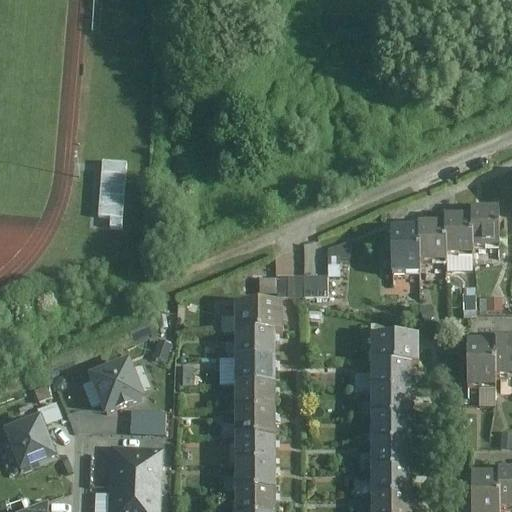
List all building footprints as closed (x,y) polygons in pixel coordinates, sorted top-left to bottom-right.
[(101,219),(112,219),(112,230),(132,231),(134,164),(103,163),(101,219)] [(473,213),(474,219),(475,252),(501,252),(501,213),(473,213)] [(475,252),(474,219),(446,220),(447,227),(448,260),(475,260),(475,252)] [(420,227),(421,231),(422,268),(448,267),(448,260),(447,227),(420,227)] [(422,268),(421,231),(393,231),(394,280),(422,279),(422,268)] [(332,279),(345,279),(345,251),(332,251),(332,279)] [(329,301),(328,280),(277,280),(277,302),(329,301)] [(468,300),(469,317),(499,316),(499,300),(468,300)] [(235,308),(235,336),(277,337),(284,337),(284,308),(235,308)] [(235,336),(235,363),(277,363),(277,337),(235,336)] [(372,340),(372,370),(414,370),(421,370),(420,340),(372,340)] [(511,341),(498,342),(498,346),(498,382),(511,381),(511,341)] [(160,344),(154,361),(168,367),(174,350),(160,344)] [(498,382),(498,346),(469,346),(470,393),(498,393),(498,382)] [(277,363),(235,363),(235,389),(277,388),(277,363)] [(133,365),(92,382),(108,423),(150,406),(133,365)] [(414,399),(414,370),(372,370),(372,400),(414,399)] [(235,389),(235,415),(276,415),(277,388),(235,389)] [(372,400),(372,425),(414,425),(414,399),(372,400)] [(276,415),(235,415),(235,443),(276,443),(276,415)] [(45,424),(6,438),(22,480),(60,466),(45,424)] [(372,425),(372,453),(414,452),(414,425),(372,425)] [(235,443),(235,469),(276,469),(276,443),(235,443)] [(163,454),(114,452),(112,492),(162,494),(163,454)] [(414,452),(372,453),(373,479),(414,479),(414,452)] [(276,469),(235,469),(235,495),(277,496),(276,469)] [(500,511),(511,511),(511,474),(500,475),(500,479),(500,511)] [(373,479),(372,505),(414,505),(414,479),(373,479)] [(500,511),(500,479),(474,479),(473,511),(500,511)] [(161,511),(162,494),(112,492),(111,511),(161,511)] [(276,511),(277,496),(235,495),(235,511),(276,511)]
